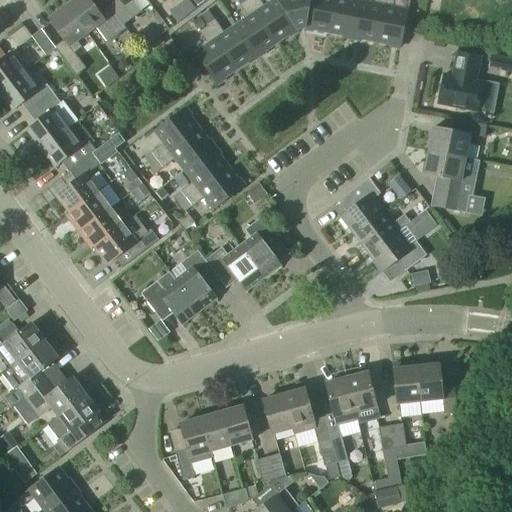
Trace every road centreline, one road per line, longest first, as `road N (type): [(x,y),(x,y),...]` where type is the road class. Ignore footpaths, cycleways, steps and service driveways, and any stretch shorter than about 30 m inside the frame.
road 1 (residential): [(373,332),(298,208),(300,190),(391,121)]
road 2 (residential): [(373,332),(145,381)]
road 3 (residential): [(145,381),(111,357),(0,216)]
road 4 (residential): [(196,511),(169,494),(140,452),(145,381)]
road 5 (residential): [(511,333),(373,332)]
